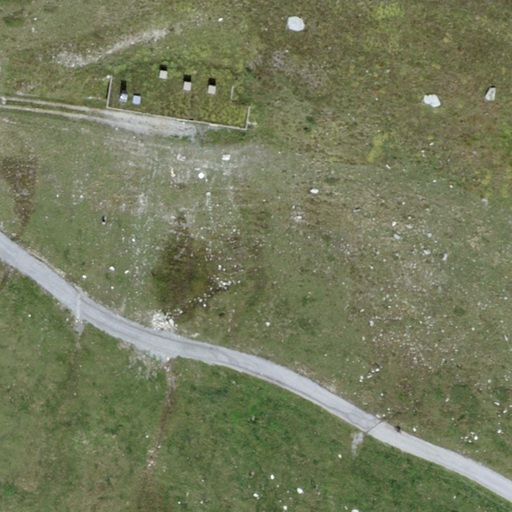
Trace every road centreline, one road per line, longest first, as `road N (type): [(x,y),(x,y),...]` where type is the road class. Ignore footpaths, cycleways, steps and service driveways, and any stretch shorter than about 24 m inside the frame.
road 1 (track): [(0,250),(128,335),(259,369),(511,495)]
road 2 (track): [(0,102),(180,130)]
